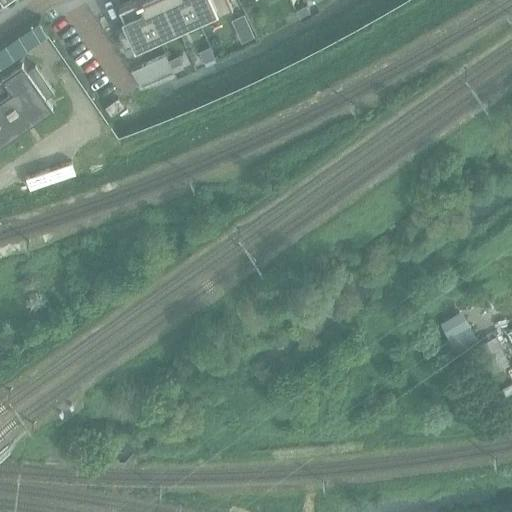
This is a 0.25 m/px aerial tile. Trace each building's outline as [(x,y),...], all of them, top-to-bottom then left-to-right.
[(128,24),(116,29),(125,48),(157,34),(141,0),(132,0),(120,6),(128,24)] [(164,0),(141,0),(157,34),(176,25),(164,0)] [(188,0),(164,0),(176,25),(196,16),(188,0)] [(188,0),(196,16),(215,8),(219,17),(233,11),(228,0),(188,0)] [(307,4),(296,10),(300,17),(310,11),(307,4)] [(210,46),(199,51),(204,62),(215,57),(210,46)] [(180,55),(169,60),(172,67),(183,62),(180,55)] [(118,98),(105,107),(111,115),(124,106),(118,98)] [(511,128),(488,144),(501,166),(511,158),(511,128)] [(448,337),(467,327),(460,313),(440,323),(448,337)] [(471,334),(467,327),(448,337),(456,351),(475,341),(471,334)] [(492,372),(510,363),(495,335),(478,344),(492,372)]
